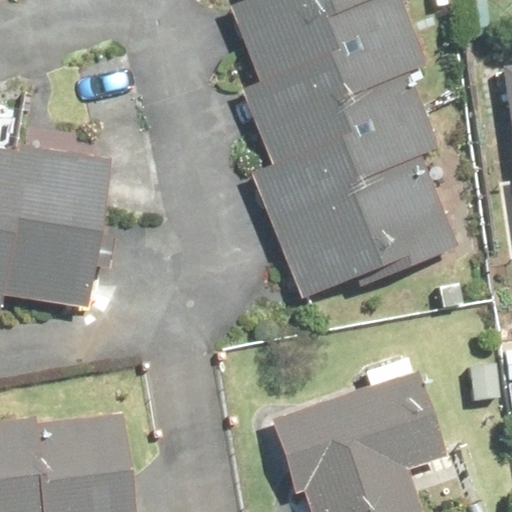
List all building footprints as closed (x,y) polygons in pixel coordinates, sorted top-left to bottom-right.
[(398,0),(213,0),(271,283),(449,247),(398,0)] [(511,105),(438,113),(472,421),(511,416),(511,105)] [(0,303),(74,312),(94,139),(10,129),(8,146),(0,145),(0,303)] [(335,402),(336,404),(257,428),(281,511),(388,511),(374,464),(416,449),(392,382),(335,402)] [(124,511),(108,409),(0,425),(0,511),(124,511)] [(511,511),(511,439),(486,441),(492,511),(511,511)]
